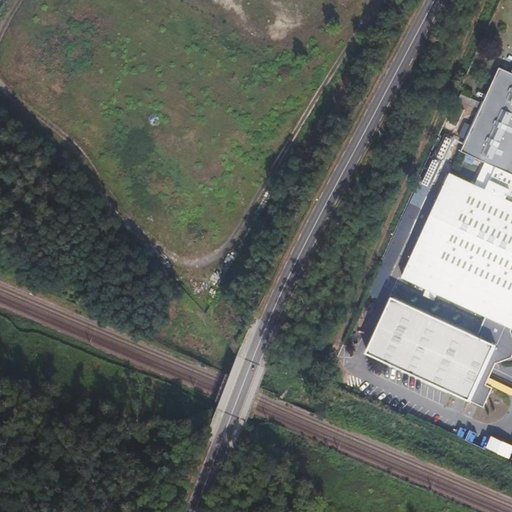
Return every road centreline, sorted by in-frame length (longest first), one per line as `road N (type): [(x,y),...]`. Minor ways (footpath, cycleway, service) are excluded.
road 1 (track): [(298,365),(474,0)]
road 2 (secondary): [(255,362),(328,198),(434,0)]
road 3 (secondary): [(255,362),(195,511)]
